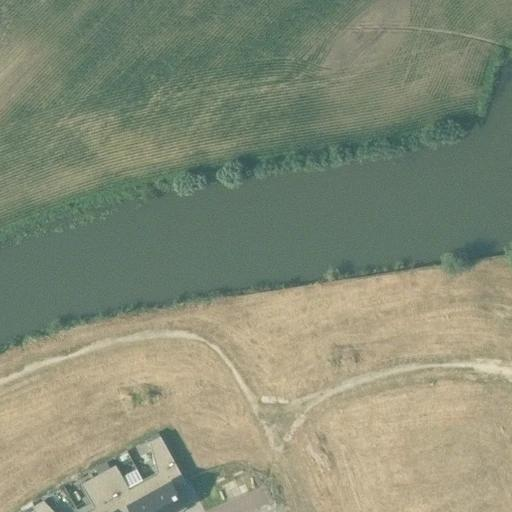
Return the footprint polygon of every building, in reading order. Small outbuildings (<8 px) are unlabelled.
[(173,379),(162,384),(175,409),(194,400),(190,392),(206,384),(220,377),(209,354),(195,361),(191,353),(166,365),(173,379)] [(129,361),(105,373),(128,419),(150,408),(152,412),(164,405),(150,376),(139,381),(129,361)] [(81,372),(60,382),(79,421),(91,415),(95,423),(115,414),(102,387),(91,393),(81,372)] [(49,413),(38,418),(51,445),(70,435),(66,427),(79,421),(60,382),(38,392),(49,413)] [(511,386),(503,388),(509,434),(511,433),(511,386)] [(480,404),(469,406),(473,439),(509,434),(503,388),(478,392),(480,404)] [(456,395),(432,398),(433,411),(438,443),(473,439),(469,406),(458,407),(456,395)] [(421,400),(396,403),(402,448),(438,443),(433,411),(422,412),(421,400)] [(9,403),(0,407),(0,446),(7,461),(29,450),(31,454),(44,448),(29,419),(19,424),(9,403)] [(318,435),(307,440),(317,462),(359,444),(344,411),(314,425),(318,435)] [(215,421),(189,433),(198,453),(207,449),(213,461),(252,442),(241,421),(220,431),(215,421)] [(157,473),(143,481),(160,511),(180,511),(182,511),(180,508),(184,506),(175,489),(186,483),(160,436),(150,442),(157,473)] [(219,474),(210,478),(220,497),(246,484),(241,474),(262,464),(252,442),(213,461),(219,474)] [(359,444),(317,462),(327,485),(339,480),(343,490),(373,476),(359,444)] [(116,465),(98,475),(119,511),(132,511),(133,511),(160,511),(143,481),(129,488),(116,465)] [(94,507),(85,511),(119,511),(98,475),(81,484),(94,507)] [(349,504),(338,509),(338,511),(389,511),(375,481),(345,494),(349,504)] [(54,511),(44,500),(33,506),(34,510),(36,509),(37,511),(54,511)]
